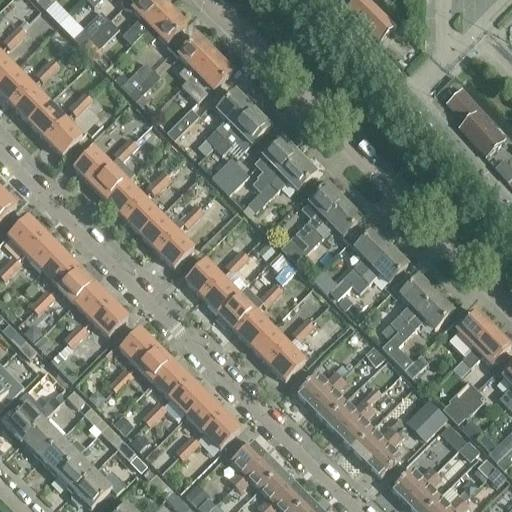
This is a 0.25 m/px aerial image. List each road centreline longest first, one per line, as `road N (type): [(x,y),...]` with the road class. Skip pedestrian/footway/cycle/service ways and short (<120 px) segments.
road 1 (unclassified): [(0,153),(356,511)]
road 2 (unclassified): [(511,312),(204,0)]
road 3 (tertiary): [(401,100),(298,0)]
